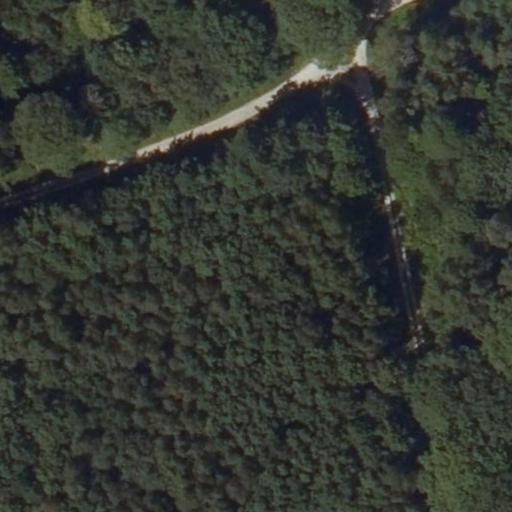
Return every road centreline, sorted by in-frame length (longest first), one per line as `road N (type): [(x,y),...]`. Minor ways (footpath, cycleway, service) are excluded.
road 1 (track): [(367,0),(394,178),(473,511)]
road 2 (track): [(0,203),(234,118),(315,67),(369,12),(406,0)]
